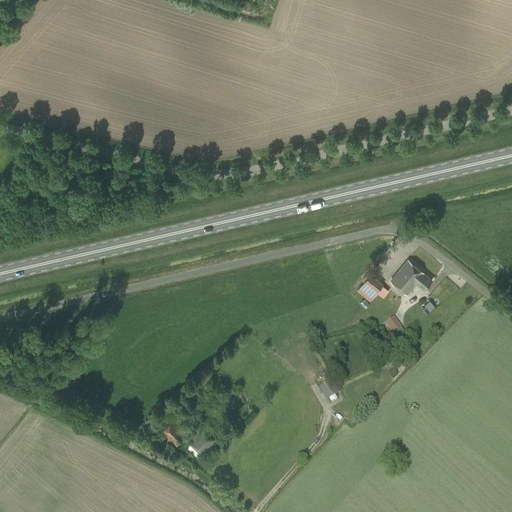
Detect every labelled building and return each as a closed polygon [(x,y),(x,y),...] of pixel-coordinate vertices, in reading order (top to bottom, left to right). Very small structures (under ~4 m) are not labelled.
[(409,280),(418,268),(408,260),(390,281),(407,295),(415,285),(409,280)] [(424,273),(418,268),(409,280),(415,285),(416,284),(424,290),(432,280),(424,274),(424,273)] [(360,279),(364,282),(360,287),(373,297),(384,284),(371,273),(370,274),(367,271),(360,279)] [(402,329),(394,318),(385,324),(393,336),(402,329)] [(62,375),(73,383),(82,372),(71,363),(62,375)] [(318,388),(326,401),(337,394),(336,391),(338,390),(332,380),(318,388)] [(170,450),(189,429),(176,416),(174,418),(167,411),(163,415),(167,419),(163,424),(159,420),(154,425),(161,432),(156,437),(170,450)] [(203,455),(216,441),(203,428),(189,442),(203,455)]
